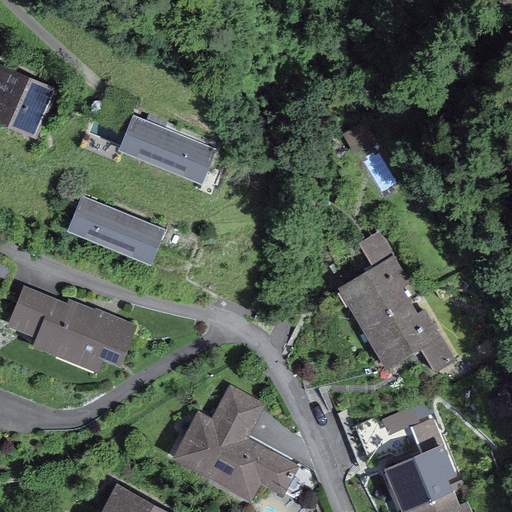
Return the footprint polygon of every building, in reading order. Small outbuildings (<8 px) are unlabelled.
[(57,91),(0,65),(0,127),(35,142),(57,91)] [(213,150),(206,147),(209,139),(166,122),(163,130),(130,117),(124,131),(119,144),(115,154),(198,188),(213,150)] [(353,156),(375,143),(364,125),(342,138),(353,156)] [(163,232),(79,197),(63,235),(147,270),(163,232)] [(360,333),(409,303),(400,289),(409,284),(377,232),(356,246),(371,270),(335,292),(360,333)] [(10,268),(0,263),(0,279),(4,281),(10,268)] [(300,320),(316,292),(299,282),(283,311),(300,320)] [(92,311),(66,300),(65,305),(21,287),(4,329),(32,341),(28,350),(95,377),(99,365),(116,372),(135,326),(93,309),(92,311)] [(416,315),(409,303),(360,333),(384,373),(420,351),(434,374),(456,361),(424,310),(416,315)] [(210,419),(196,412),(169,462),(248,504),(258,487),(281,499),(298,466),(247,439),(265,405),(228,385),(210,419)] [(409,427),(402,411),(381,420),(388,436),(409,427)] [(397,511),(411,511),(453,494),(447,479),(455,475),(431,419),(408,429),(420,456),(381,474),(397,511)] [(160,511),(113,487),(100,511),(160,511)] [(459,507),(453,494),(411,511),(470,511),(467,503),(459,507)] [(73,511),(52,501),(46,511),(73,511)]
